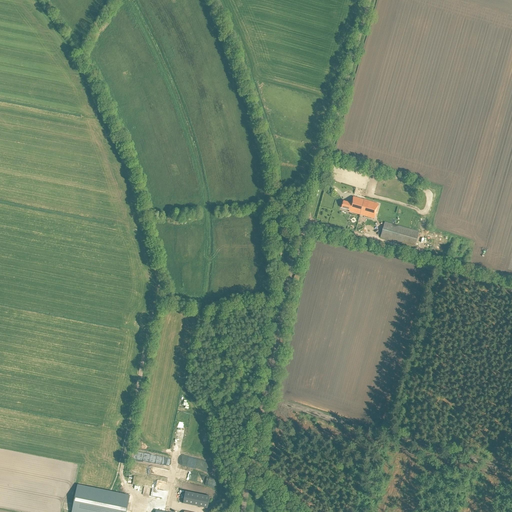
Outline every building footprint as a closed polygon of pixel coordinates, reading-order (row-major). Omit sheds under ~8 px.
[(349,212),(366,217),(374,219),(378,205),(353,197),(351,203),(344,201),(342,208),(349,210),(349,212)] [(415,248),(419,232),(385,222),(380,238),(415,248)] [(180,428),(175,445),(182,447),(186,429),(180,428)] [(126,511),(130,496),(77,485),(71,511),(126,511)] [(209,497),(185,492),(183,504),(207,509),(209,497)]
